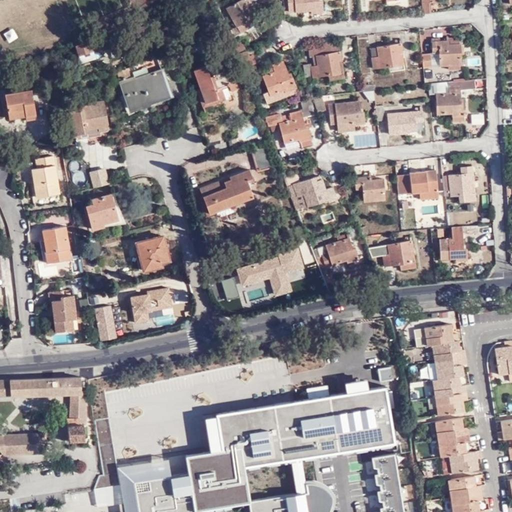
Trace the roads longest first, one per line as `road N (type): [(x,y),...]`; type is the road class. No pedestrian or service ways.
road 1 (tertiary): [(0,365),(140,350),(350,301),(504,284)]
road 2 (residential): [(487,13),(278,35)]
road 3 (residential): [(511,328),(488,331),(477,345),(499,511)]
road 4 (residential): [(492,141),(328,161)]
road 5 (residential): [(504,284),(492,141)]
road 6 (residential): [(492,141),(487,13)]
